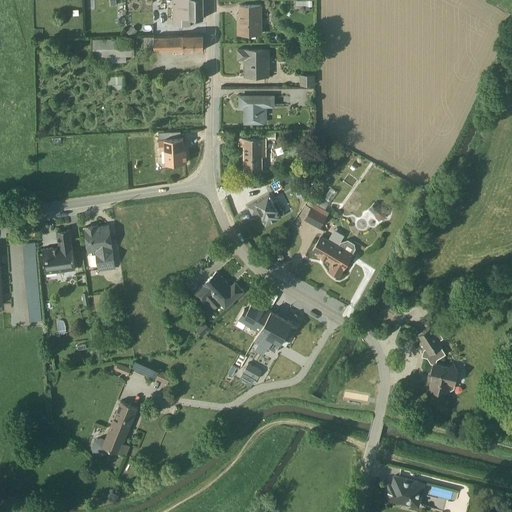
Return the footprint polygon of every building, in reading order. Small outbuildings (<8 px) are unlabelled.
[(171,0),(172,24),(175,27),(190,27),(189,19),(203,19),(202,0),(171,0)] [(237,22),(237,34),(261,34),(261,5),(239,6),(239,22),(237,22)] [(137,31),(132,26),(126,32),(131,37),(137,31)] [(183,51),(203,50),(203,34),(143,37),(144,50),(153,50),(154,51),(183,50),(183,51)] [(133,38),(92,39),(93,58),(134,56),(133,38)] [(268,50),(237,50),(237,59),(244,59),(245,76),(269,76),(268,50)] [(314,84),(314,73),(299,73),(299,84),(314,84)] [(123,88),(123,76),(107,77),(108,89),(123,88)] [(287,104),(289,97),(274,97),(274,96),(239,96),(239,106),(244,106),(244,123),(263,123),(266,123),(266,109),(266,107),(274,107),(274,105),(287,104)] [(274,140),(274,132),(239,133),(239,138),(238,138),(238,146),(243,147),(243,173),(262,172),(262,156),(265,156),(265,137),(267,138),(267,140),(274,140)] [(96,135),(97,143),(109,141),(108,134),(96,135)] [(166,136),(163,136),(156,137),(159,162),(165,161),(165,162),(182,160),(180,143),(167,145),(166,136)] [(304,179),(292,182),(296,197),(308,194),(304,179)] [(330,188),(323,198),(329,202),(336,192),(330,188)] [(247,206),(251,214),(258,210),(262,217),(261,217),(265,225),(280,216),(280,215),(283,213),(276,200),(272,202),(268,194),(247,206)] [(319,228),(328,212),(325,210),(326,206),(319,203),(318,206),(312,203),(310,207),(305,204),(298,216),(303,219),(319,228)] [(374,203),(368,209),(373,214),(375,218),(380,220),(384,218),(386,213),(383,209),(379,207),(374,203)] [(94,252),(98,271),(114,269),(108,225),(97,227),(97,225),(84,227),(88,252),(94,252)] [(42,249),(45,273),(74,269),(69,229),(56,231),(58,246),(42,249)] [(344,267),(348,269),(351,263),(348,261),(352,254),(352,253),(355,248),(353,243),(347,240),(340,242),(338,245),(320,235),(311,251),(332,263),(328,270),(338,276),(344,267)] [(35,241),(22,242),(27,320),(41,319),(35,241)] [(224,308),(242,291),(234,283),(230,287),(216,272),(192,294),(202,305),(206,302),(213,309),(220,303),(224,308)] [(271,310),(270,310),(252,300),(246,310),(243,309),(238,318),(259,330),(253,339),(275,352),(277,349),(284,337),(289,340),(296,326),(291,323),(292,322),(287,319),(286,321),(270,311),(271,310)] [(426,358),(430,364),(432,364),(430,371),(428,372),(427,376),(430,377),(432,380),(428,388),(430,390),(437,392),(437,395),(438,398),(443,398),(445,397),(446,392),(449,390),(450,390),(453,389),(457,368),(453,364),(450,365),(435,362),(436,360),(445,354),(438,343),(439,340),(443,338),(438,330),(434,332),(431,331),(429,328),(417,335),(421,340),(419,341),(418,344),(422,350),(421,354),(423,355),(423,357),(426,358)] [(135,360),(131,368),(167,383),(174,386),(177,378),(174,377),(176,373),(171,371),(169,375),(135,360)] [(115,361),(112,368),(124,374),(127,367),(115,361)] [(92,453),(98,455),(106,454),(108,449),(125,456),(129,446),(123,443),(137,408),(119,400),(104,439),(99,437),(93,440),(90,447),(92,453)] [(388,479),(384,495),(408,501),(408,500),(419,502),(424,479),(394,471),(392,480),(388,479)]
